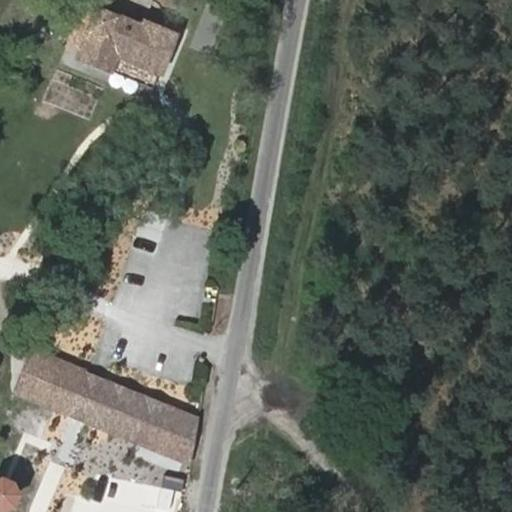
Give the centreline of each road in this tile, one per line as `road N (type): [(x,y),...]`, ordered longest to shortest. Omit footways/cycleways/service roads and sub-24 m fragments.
road 1 (tertiary): [(205,511),(297,0)]
road 2 (track): [(26,271),(130,344)]
